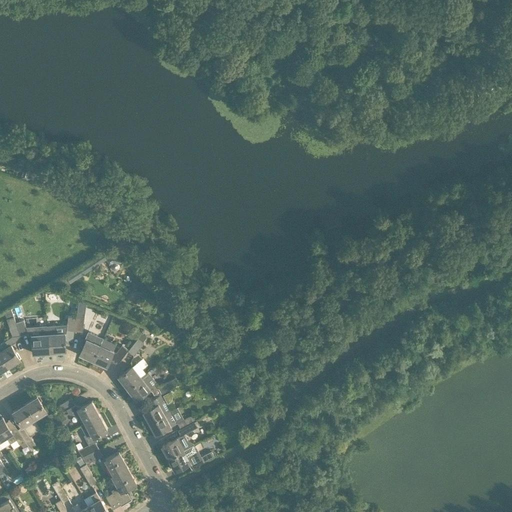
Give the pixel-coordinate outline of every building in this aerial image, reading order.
[(442,51),(458,53),(459,44),(442,43),(442,51)] [(305,59),(315,60),(315,58),(316,58),(317,52),(305,50),(305,59)] [(264,53),(263,61),(274,62),(275,54),(264,53)] [(349,84),(355,93),(362,89),(357,80),(349,84)] [(31,173),(28,180),(42,184),(44,177),(31,173)] [(102,254),(106,260),(111,257),(108,251),(102,254)] [(111,257),(106,260),(109,265),(113,263),(111,264),(111,265),(111,267),(111,269),(112,270),(114,271),(115,271),(117,270),(118,270),(119,268),(119,266),(119,265),(119,264),(121,268),(126,265),(123,260),(111,257)] [(13,336),(21,335),(16,322),(12,309),(5,312),(13,336)] [(68,316),(67,325),(67,330),(74,331),(76,317),(68,316)] [(76,317),(74,331),(83,332),(85,319),(76,317)] [(16,322),(21,335),(28,333),(24,320),(16,322)] [(49,352),(47,326),(39,327),(40,335),(32,335),(33,353),(49,352)] [(64,333),(56,333),(55,326),(47,326),(49,352),(65,351),(64,333)] [(134,356),(144,343),(143,342),(147,337),(141,333),(128,351),(134,356)] [(11,345),(15,342),(13,336),(0,344),(0,355),(8,367),(20,359),(11,345)] [(80,354),(93,360),(100,345),(87,339),(80,354)] [(102,339),(100,345),(93,360),(106,366),(110,359),(117,365),(129,350),(122,345),(116,353),(113,351),(116,345),(102,339)] [(119,376),(128,388),(141,377),(132,366),(119,376)] [(148,372),(141,377),(128,388),(137,399),(150,389),(152,391),(155,398),(162,394),(179,385),(175,378),(158,388),(156,384),(157,384),(148,372)] [(149,423),(171,412),(167,404),(168,403),(169,402),(170,401),(171,400),(171,398),(172,398),(172,397),(172,396),(172,395),(172,394),(171,393),(171,392),(171,391),(163,396),(162,394),(155,398),(146,403),(149,408),(143,411),(146,417),(144,417),(147,423),(149,422),(149,423)] [(37,396),(25,404),(34,419),(46,412),(37,396)] [(79,417),(82,424),(99,415),(92,401),(81,407),(75,406),(71,398),(58,406),(62,413),(67,410),(69,414),(79,417)] [(41,430),(34,419),(25,404),(13,411),(22,427),(17,430),(25,442),(26,443),(28,445),(31,450),(36,447),(30,436),(41,430)] [(56,429),(62,425),(54,412),(48,416),(56,429)] [(156,435),(177,424),(177,423),(171,412),(149,423),(156,435)] [(85,434),(89,432),(92,438),(107,430),(99,415),(82,424),(80,425),(85,434)] [(63,424),(68,422),(65,416),(60,418),(63,424)] [(253,416),(245,420),(250,430),(258,426),(253,416)] [(193,423),(190,417),(184,420),(177,423),(177,424),(180,430),(193,423)] [(25,442),(17,430),(12,433),(2,418),(0,419),(0,439),(0,440),(6,437),(10,444),(13,449),(20,445),(25,442)] [(168,459),(184,450),(180,444),(187,441),(184,435),(198,427),(195,422),(193,423),(180,430),(178,431),(181,436),(162,446),(168,459)] [(79,450),(83,457),(99,449),(96,442),(95,441),(89,445),(79,450)] [(184,451),(168,459),(175,471),(190,463),(193,469),(215,457),(212,452),(201,457),(198,451),(196,452),(193,446),(184,451)] [(99,449),(83,457),(87,464),(103,456),(99,449)] [(105,459),(114,475),(128,467),(119,452),(105,459)] [(36,471),(32,464),(25,469),(29,475),(36,471)] [(91,485),(97,482),(86,464),(80,467),(91,485)] [(128,467),(114,475),(112,476),(117,487),(111,490),(113,493),(106,497),(113,509),(121,504),(122,506),(132,500),(128,493),(126,494),(124,490),(136,483),(128,467)] [(61,499),(63,502),(69,499),(57,479),(53,481),(54,483),(52,484),(61,499)] [(88,506),(91,511),(107,511),(96,492),(90,495),(94,502),(88,506)] [(68,511),(63,502),(61,499),(56,503),(61,511),(68,511)] [(7,511),(13,508),(9,500),(0,505),(0,511),(7,511)] [(75,511),(91,511),(88,506),(81,510),(77,503),(72,506),(75,511)]
